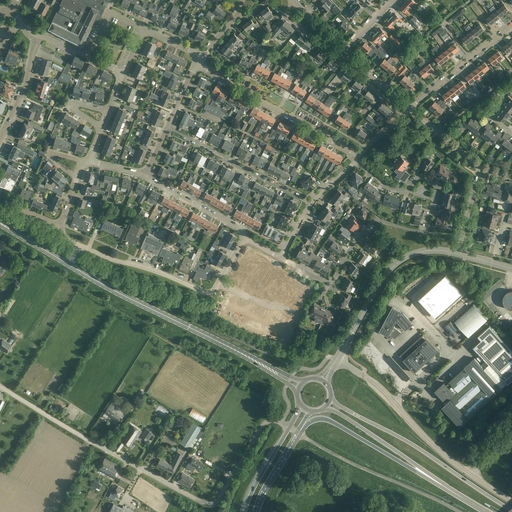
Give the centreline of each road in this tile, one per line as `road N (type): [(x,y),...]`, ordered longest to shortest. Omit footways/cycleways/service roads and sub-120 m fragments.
road 1 (unclassified): [(288,428),(265,422),(219,501),(207,505),(0,386)]
road 2 (residential): [(280,257),(328,281),(369,223),(423,231),(433,182),(419,176),(396,190),(354,161)]
road 3 (secondary): [(269,369),(0,223)]
road 4 (primary): [(511,511),(330,399)]
road 5 (residential): [(402,113),(271,3),(236,15)]
road 6 (primary): [(296,433),(327,419),(464,499)]
road 7 (residential): [(358,156),(195,64)]
road 8 (unclassified): [(458,511),(296,433)]
road 9 (unclassified): [(470,475),(381,388),(336,360)]
road 10 (residential): [(336,360),(396,265),(426,252),(456,254)]
road 11 (primary): [(325,407),(464,499)]
road 12 (residential): [(166,126),(310,204)]
road 13 (residential): [(204,291),(111,260),(67,240),(60,227)]
road 14 (residential): [(408,108),(511,26)]
road 15 (unknown): [(394,403),(446,350),(411,308)]
road 16 (residential): [(243,239),(239,227),(145,175)]
